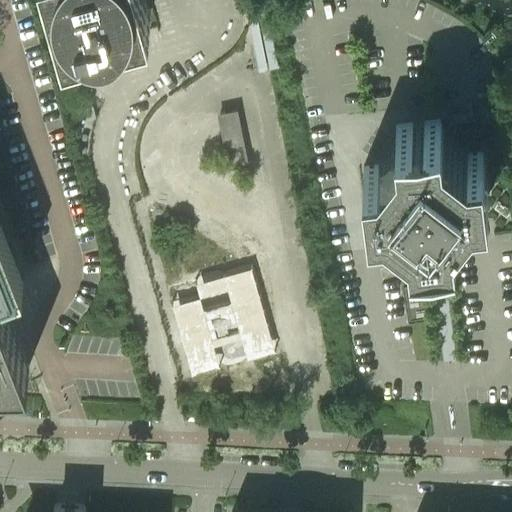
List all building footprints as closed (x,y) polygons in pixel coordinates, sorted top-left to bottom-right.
[(147,0),(54,0),(64,35),(95,26),(98,27),(101,27),(104,26),(108,26),(111,25),(114,23),(117,21),(119,19),(150,10),(147,0)] [(219,112),(224,134),(240,131),(236,108),(219,112)] [(384,209),(408,228),(410,243),(456,237),(454,222),(473,198),(488,196),(483,150),(467,152),(443,133),(441,118),(395,123),(397,138),(378,163),(363,165),(369,211),(384,209)] [(0,365),(29,365),(0,290),(0,278),(1,278),(2,282),(24,273),(0,211),(0,365)] [(256,261),(169,282),(191,370),(278,349),(256,261)] [(57,502),(53,505),(53,511),(85,511),(86,507),(82,503),(57,502)]
